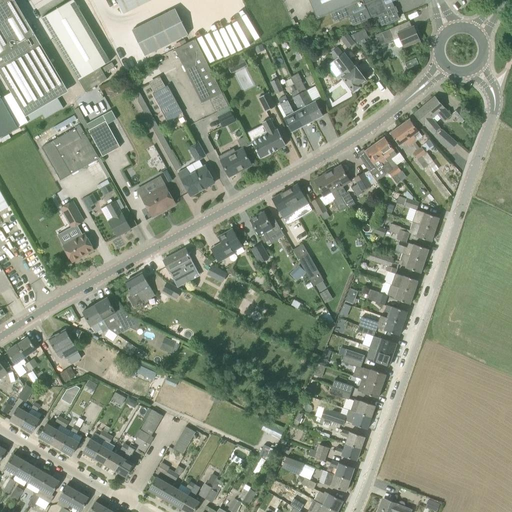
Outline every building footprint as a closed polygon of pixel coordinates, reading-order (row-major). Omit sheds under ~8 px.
[(0,0),(0,72),(26,116),(57,97),(69,91),(14,0),(0,0)] [(72,0),(42,18),(54,39),(86,20),(73,0),(72,0)] [(116,0),(124,14),(151,0),(116,0)] [(377,15),(382,26),(399,19),(391,0),(308,0),(317,19),(331,13),(335,22),(349,16),(353,26),(377,15)] [(145,56),(154,51),(187,34),(175,9),(132,30),(145,56)] [(86,20),(54,39),(66,59),(98,41),(86,20)] [(409,21),(400,25),(382,33),(375,36),(380,46),(394,40),(397,48),(398,48),(403,46),(404,48),(420,41),(414,27),(412,28),(409,21)] [(365,29),(353,34),(356,42),(368,38),(365,29)] [(348,33),(341,38),(339,40),(346,49),(352,45),(352,43),(354,42),(348,33)] [(227,104),(222,93),(195,39),(186,44),(184,40),(175,45),(177,48),(175,49),(202,103),(218,95),(219,98),(221,98),(225,106),(227,104)] [(98,41),(66,59),(79,80),(110,62),(98,41)] [(262,44),(254,47),(257,54),(265,50),(262,44)] [(359,85),(363,82),(365,80),(346,52),(343,53),(339,47),(330,53),(335,60),(334,61),(344,75),(342,77),(353,92),(354,91),(357,90),(360,87),(360,86),(359,85)] [(312,103),(301,81),(298,74),(291,77),(295,85),(297,90),(299,94),(313,121),(313,119),(315,118),(316,119),(323,116),(316,102),(312,103)] [(270,83),(275,94),(282,91),(278,80),(270,83)] [(168,86),(153,94),(168,121),(182,113),(168,86)] [(132,99),(162,163),(157,165),(159,170),(176,163),(144,93),(132,99)] [(259,98),(266,112),(275,107),(268,93),(259,98)] [(299,94),(293,97),(299,110),(294,112),(301,127),(310,122),(309,121),(312,119),(313,121),(299,94)] [(278,100),(285,116),(283,117),(291,132),(298,129),(297,127),(300,126),(301,127),(294,112),(286,96),(278,100)] [(57,97),(26,116),(29,122),(42,115),(45,119),(64,108),(57,97)] [(444,121),(451,116),(435,97),(422,108),(432,119),(437,114),(444,121)] [(86,131),(89,130),(106,121),(103,115),(87,124),(78,108),(74,110),(82,124),(86,131)] [(422,108),(414,114),(424,126),(425,124),(432,132),(439,126),(432,119),(422,108)] [(462,123),(467,118),(459,109),(453,113),(462,123)] [(222,127),(235,121),(230,111),(217,117),(222,127)] [(286,145),(278,129),(276,130),(270,119),(262,123),(268,134),(252,142),(260,158),(286,145)] [(415,142),(417,141),(422,137),(419,132),(410,119),(400,126),(413,144),(418,151),(428,165),(433,162),(427,152),(426,152),(422,146),(419,148),(415,142)] [(89,130),(103,156),(120,147),(106,121),(89,130)] [(108,124),(114,135),(120,132),(115,121),(108,124)] [(73,173),(101,158),(86,131),(82,124),(54,140),(73,173)] [(410,146),(413,144),(400,126),(390,133),(399,146),(404,142),(407,145),(408,144),(409,146),(410,146)] [(441,130),(436,137),(451,150),(457,143),(441,130)] [(384,137),(375,144),(396,174),(401,171),(397,166),(396,166),(391,159),(397,155),(384,137)] [(429,139),(422,145),(426,151),(434,145),(429,139)] [(196,162),(205,157),(198,144),(189,150),(196,162)] [(400,180),(396,174),(375,144),(358,156),(369,170),(372,175),(379,170),(378,168),(380,167),(386,174),(388,172),(396,183),(400,180)] [(220,161),(229,177),(251,165),(243,150),(220,161)] [(111,158),(113,163),(117,161),(121,169),(131,164),(125,151),(111,158)] [(418,151),(413,154),(424,168),(428,165),(418,151)] [(350,182),(341,166),(328,173),(346,206),(347,209),(355,204),(348,192),(346,193),(342,186),(350,182)] [(191,196),(214,183),(205,167),(189,175),(186,170),(178,174),(191,196)] [(167,170),(163,172),(169,182),(173,180),(167,170)] [(369,170),(363,173),(354,178),(361,191),(362,191),(363,193),(370,189),(369,187),(371,186),(370,186),(377,182),(372,175),(369,170)] [(346,206),(328,173),(315,181),(324,196),(320,198),(324,207),(334,201),(339,211),(346,206)] [(104,196),(114,191),(110,184),(100,190),(104,196)] [(297,185),(272,199),(283,218),(308,204),(297,185)] [(153,217),(175,204),(165,186),(142,198),(153,217)] [(0,190),(0,211),(9,207),(0,190)] [(92,194),(82,200),(89,212),(93,210),(91,207),(98,203),(92,194)] [(397,203),(404,205),(417,210),(419,203),(412,200),(407,199),(399,196),(397,203)] [(320,198),(312,202),(319,215),(320,217),(321,219),(322,218),(323,220),(325,219),(329,217),(326,211),(324,207),(320,198)] [(115,202),(119,209),(123,207),(119,199),(115,202)] [(73,202),(61,208),(72,228),(84,221),(73,202)] [(118,237),(131,229),(122,214),(119,209),(115,202),(107,206),(114,218),(109,221),(118,237)] [(387,204),(384,211),(391,214),(394,206),(387,204)] [(435,230),(439,218),(416,210),(412,222),(435,230)] [(266,232),(272,228),(274,232),(276,232),(281,230),(272,215),(267,218),(264,212),(251,220),(264,243),(270,240),(266,232)] [(289,225),(295,237),(306,232),(299,219),(289,225)] [(413,230),(411,234),(416,235),(416,237),(431,242),(435,230),(412,222),(410,229),(413,230)] [(398,235),(398,234),(408,238),(409,233),(400,230),(401,227),(391,224),(389,231),(398,235)] [(376,226),(373,233),(383,236),(386,229),(376,226)] [(218,245),(212,249),(219,262),(235,253),(234,250),(241,245),(233,230),(219,238),(223,244),(219,246),(218,245)] [(94,250),(93,249),(85,234),(63,246),(72,262),(94,250)] [(396,239),(406,243),(408,238),(398,234),(398,235),(396,239)] [(382,264),(387,266),(391,267),(393,260),(390,259),(391,258),(389,257),(389,258),(383,256),(383,255),(373,251),(375,244),(369,242),(363,258),(382,264)] [(425,261),(429,249),(414,244),(414,245),(408,243),(407,248),(404,247),(402,253),(425,261)] [(269,258),(261,244),(252,250),(259,264),(269,258)] [(299,259),(308,254),(303,244),(293,250),(299,259)] [(190,273),(197,270),(186,249),(163,261),(169,271),(174,281),(179,279),(190,273)] [(421,273),(424,264),(425,261),(402,253),(399,262),(398,264),(406,267),(406,268),(421,273)] [(308,254),(299,259),(314,286),(316,285),(319,291),(320,292),(327,288),(323,281),(324,281),(308,254)] [(227,273),(212,265),(207,275),(222,283),(227,273)] [(296,281),(306,272),(300,265),(290,273),(296,281)] [(395,274),(391,285),(414,292),(418,281),(395,273),(397,269),(391,267),(387,266),(386,271),(387,271),(395,274)] [(142,273),(125,282),(133,296),(138,294),(143,302),(155,295),(142,273)] [(167,283),(163,291),(177,298),(181,290),(167,283)] [(270,288),(266,283),(261,286),(265,292),(270,288)] [(387,295),(388,295),(390,296),(390,297),(395,298),(395,299),(410,304),(414,292),(391,285),(391,284),(387,295)] [(353,304),(358,291),(349,288),(345,301),(353,304)] [(325,304),(333,299),(327,289),(320,294),(325,304)] [(380,293),(379,292),(371,290),(369,295),(377,297),(386,300),(388,295),(387,295),(380,293)] [(384,305),(386,300),(369,295),(368,299),(384,305)] [(142,322),(127,315),(122,307),(115,311),(107,298),(95,305),(109,329),(121,323),(137,331),(142,322)] [(291,305),(298,309),(300,303),(294,300),(291,305)] [(95,333),(98,332),(99,335),(108,330),(109,329),(95,305),(83,312),(95,333)] [(403,324),(407,312),(392,307),(386,305),(384,311),(390,313),(389,318),(403,324)] [(334,321),(329,313),(320,318),(323,322),(328,325),(334,321)] [(384,331),(399,336),(403,324),(389,318),(380,316),(378,323),(362,317),(359,326),(376,332),(377,327),(385,330),(384,331)] [(376,332),(359,326),(357,331),(374,336),(376,332)] [(71,335),(77,338),(80,331),(74,328),(71,335)] [(66,330),(49,339),(57,353),(61,351),(66,359),(78,352),(66,330)] [(374,336),(370,347),(393,355),(397,343),(382,338),(381,339),(374,336)] [(37,350),(28,337),(18,344),(26,357),(37,350)] [(176,354),(180,345),(179,344),(180,341),(173,338),(172,340),(167,338),(163,349),(171,353),(171,352),(176,354)] [(127,343),(122,351),(131,357),(136,348),(127,343)] [(18,344),(7,351),(15,364),(26,357),(18,344)] [(365,353),(367,347),(356,344),(354,350),(365,353)] [(367,358),(374,361),(374,362),(389,367),(393,355),(370,347),(367,358)] [(134,353),(138,357),(142,351),(138,348),(134,353)] [(319,365),(325,367),(330,351),(324,349),(319,365)] [(363,362),(365,355),(346,349),(344,356),(363,362)] [(361,368),(363,362),(344,356),(342,361),(356,366),(361,368)] [(30,362),(34,368),(38,366),(34,359),(30,362)] [(34,368),(30,362),(26,365),(30,371),(34,368)] [(325,367),(319,365),(317,364),(316,369),(314,375),(316,376),(322,378),(325,367)] [(137,373),(153,380),(156,373),(140,365),(137,373)] [(70,367),(61,373),(66,382),(76,376),(70,367)] [(363,368),(359,378),(361,379),(382,386),(386,375),(371,369),(371,370),(363,368)] [(358,390),(363,392),(363,393),(378,398),(382,386),(361,379),(358,390)] [(97,385),(89,380),(86,385),(94,390),(97,385)] [(332,387),(351,393),(353,386),(334,380),(332,387)] [(20,394),(23,386),(14,383),(11,391),(20,394)] [(20,396),(27,399),(33,388),(26,384),(20,396)] [(65,393),(74,399),(80,388),(76,386),(67,390),(65,393)] [(330,393),(349,399),(351,393),(332,387),(330,393)] [(118,403),(122,395),(115,392),(111,399),(118,403)] [(354,401),(351,411),(371,417),(375,406),(360,401),(354,400),(354,401)] [(29,414),(18,407),(10,420),(21,427),(29,414)] [(348,410),(346,415),(324,408),(321,418),(340,425),(343,426),(345,421),(353,423),(352,424),(367,429),(371,417),(351,411),(348,410)] [(149,415),(160,421),(163,416),(152,410),(149,415)] [(301,414),(299,413),(293,424),(297,426),(299,423),(301,424),(303,419),(301,418),(303,414),(301,413),(301,414)] [(21,427),(32,433),(40,420),(29,414),(21,427)] [(55,422),(60,425),(64,418),(59,415),(55,422)] [(157,426),(160,421),(149,415),(147,420),(157,426)] [(340,425),(321,418),(317,417),(316,419),(320,421),(319,423),(329,426),(329,424),(339,427),(340,425)] [(66,428),(69,421),(64,418),(60,425),(66,428)] [(154,431),(157,426),(147,420),(144,425),(154,431)] [(270,423),(265,432),(271,435),(276,426),(270,423)] [(47,424),(39,437),(50,443),(58,430),(47,424)] [(81,428),(75,424),(71,431),(77,434),(81,428)] [(151,436),(154,431),(144,425),(141,430),(151,436)] [(182,432),(192,438),(196,432),(186,427),(182,432)] [(136,436),(150,444),(154,438),(151,436),(141,430),(139,429),(136,436)] [(68,436),(58,430),(50,443),(61,449),(68,436)] [(361,449),(365,437),(342,430),(340,435),(348,438),(345,444),(361,449)] [(108,434),(103,431),(100,435),(99,437),(104,440),(108,434)] [(192,438),(182,432),(179,438),(189,444),(192,438)] [(110,443),(113,437),(108,434),(104,440),(110,443)] [(74,440),(68,436),(61,449),(72,456),(79,442),(74,440)] [(189,444),(179,438),(176,443),(186,449),(189,444)] [(101,445),(95,442),(90,439),(83,452),(94,458),(101,445)] [(186,449),(176,443),(173,449),(183,455),(186,449)] [(129,447),(124,444),(121,449),(126,452),(129,447)] [(326,454),(329,448),(319,444),(318,447),(315,446),(314,450),(326,454)] [(342,455),(357,461),(361,449),(345,444),(343,450),(336,448),(334,453),(342,455)] [(112,452),(101,445),(94,458),(105,465),(112,452)] [(274,449),(264,445),(259,456),(268,461),(274,449)] [(128,461),(131,456),(134,450),(129,447),(126,452),(123,458),(115,471),(126,477),(134,464),(128,461)] [(326,454),(314,450),(311,449),(309,455),(324,461),(326,454)] [(123,458),(112,452),(105,465),(115,471),(123,458)] [(24,461),(13,454),(5,469),(2,474),(13,480),(24,461)] [(286,457),(282,467),(299,475),(303,463),(286,457)] [(350,480),(354,468),(338,462),(332,460),(330,465),(337,468),(335,475),(350,480)] [(13,480),(24,486),(27,481),(28,482),(37,468),(24,461),(13,480)] [(278,472),(280,467),(274,463),(272,468),(278,472)] [(310,479),(315,468),(304,464),(300,475),(310,479)] [(175,472),(174,472),(170,478),(177,481),(180,475),(180,476),(184,469),(178,466),(175,472)] [(28,482),(40,489),(49,475),(37,468),(28,482)] [(165,475),(170,478),(174,472),(169,469),(165,475)] [(323,484),(346,492),(350,480),(335,475),(324,471),(320,482),(324,483),(323,484)] [(52,495),(60,481),(49,475),(40,489),(38,494),(31,506),(34,508),(40,497),(50,503),(54,497),(52,495)] [(167,483),(156,477),(149,490),(160,496),(167,483)] [(302,484),(314,490),(317,484),(305,478),(302,484)] [(11,479),(7,485),(12,488),(16,482),(11,479)] [(212,488),(215,482),(209,479),(206,484),(212,488)] [(191,491),(195,484),(189,481),(186,488),(191,491)] [(170,503),(178,490),(167,483),(160,496),(170,503)] [(212,488),(206,484),(205,483),(198,494),(206,499),(212,489),(212,488)] [(9,494),(12,488),(7,485),(4,491),(9,494)] [(59,498),(70,505),(78,491),(67,485),(59,498)] [(273,485),(269,492),(275,495),(279,488),(273,485)] [(17,502),(23,491),(16,487),(10,498),(17,502)] [(218,493),(212,489),(206,499),(213,503),(218,493)] [(235,498),(228,510),(232,511),(235,511),(241,503),(242,503),(248,491),(243,489),(237,499),(235,498)] [(256,493),(250,489),(248,491),(242,503),(248,506),(256,493)] [(189,496),(178,490),(170,503),(181,509),(189,496)] [(70,505),(81,511),(89,498),(78,491),(70,505)] [(336,511),(337,511),(343,501),(329,493),(328,494),(324,492),(324,493),(319,491),(314,500),(323,505),(336,511)] [(28,504),(31,506),(38,494),(34,492),(28,504)] [(270,492),(257,511),(264,511),(267,509),(271,511),(273,511),(282,500),(270,492)] [(181,509),(186,511),(193,511),(200,502),(189,496),(181,509)] [(297,510),(300,511),(304,505),(294,498),(289,505),(293,507),(297,510)] [(411,511),(413,509),(405,506),(405,505),(405,503),(404,502),(403,502),(402,501),(401,501),(399,502),(398,503),(397,505),(384,499),(378,511),(411,511)] [(435,511),(436,511),(440,504),(428,500),(425,508),(435,511)] [(103,511),(106,508),(95,502),(89,511),(103,511)]
